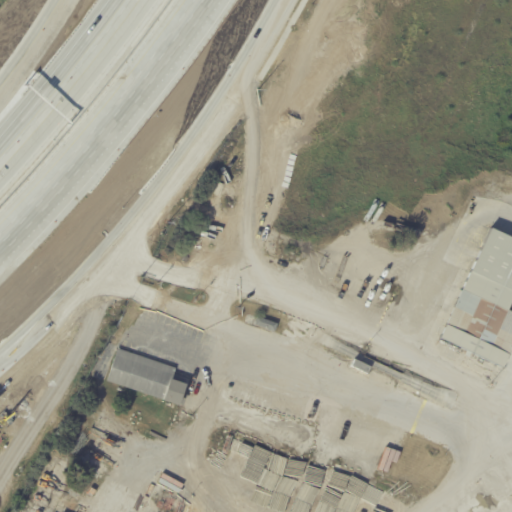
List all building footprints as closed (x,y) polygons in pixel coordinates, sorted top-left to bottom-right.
[(0,284),(37,246),(40,240),(0,219),(0,284)] [(511,238),(485,227),(440,340),(503,365),(511,342),(511,311),(506,309),(511,294),(511,238)] [(254,324),(257,316),(277,323),(274,331),(254,324)] [(173,372),(172,377),(184,381),(180,395),(183,396),(181,403),(178,402),(177,403),(106,379),(116,347),(175,366),(173,372)] [(370,366),(367,373),(351,366),(354,359),(370,366)]
